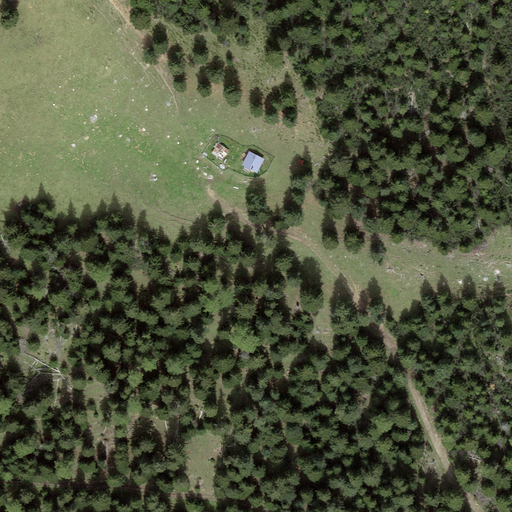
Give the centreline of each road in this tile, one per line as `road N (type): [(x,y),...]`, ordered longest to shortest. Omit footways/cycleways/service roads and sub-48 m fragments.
road 1 (track): [(463,511),(442,497),(317,252),(272,234),(205,190)]
road 2 (track): [(0,487),(162,492),(230,511)]
